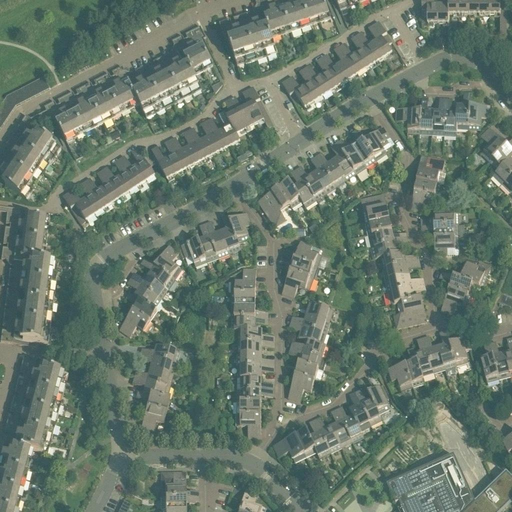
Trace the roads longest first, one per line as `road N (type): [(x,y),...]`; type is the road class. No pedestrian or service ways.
road 1 (residential): [(282,428),(272,244),(233,186)]
road 2 (residential): [(437,325),(430,262),(402,209),(405,152),(369,97)]
road 3 (residential): [(201,12),(19,112),(0,141)]
road 4 (residential): [(49,209),(56,193),(132,144),(156,141),(205,115),(233,88)]
road 5 (residential): [(437,325),(388,340),(339,400),(282,428)]
road 6 (residential): [(266,81),(390,11)]
